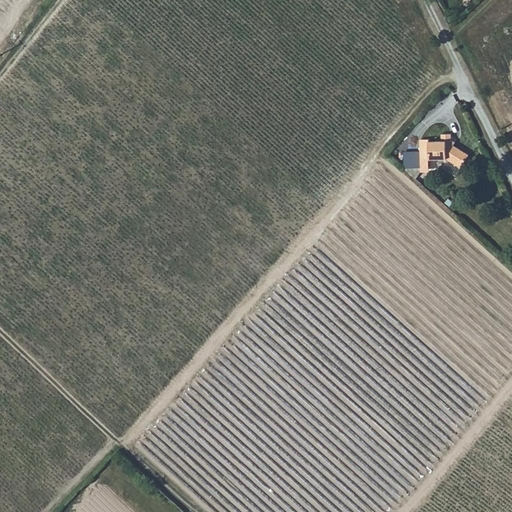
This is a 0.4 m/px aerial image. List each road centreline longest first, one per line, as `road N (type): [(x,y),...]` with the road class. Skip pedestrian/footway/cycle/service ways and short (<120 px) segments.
road 1 (track): [(458,69),(116,442),(0,331)]
road 2 (track): [(511,373),(397,511)]
